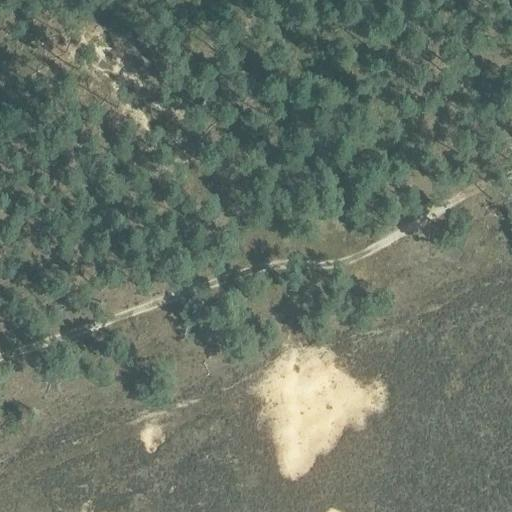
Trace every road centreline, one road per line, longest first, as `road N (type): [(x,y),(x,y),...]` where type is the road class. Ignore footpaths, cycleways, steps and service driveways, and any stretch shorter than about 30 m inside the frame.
road 1 (track): [(511,175),(326,269),(264,268),(0,357)]
road 2 (track): [(511,50),(409,146),(409,169),(423,187),(461,195)]
